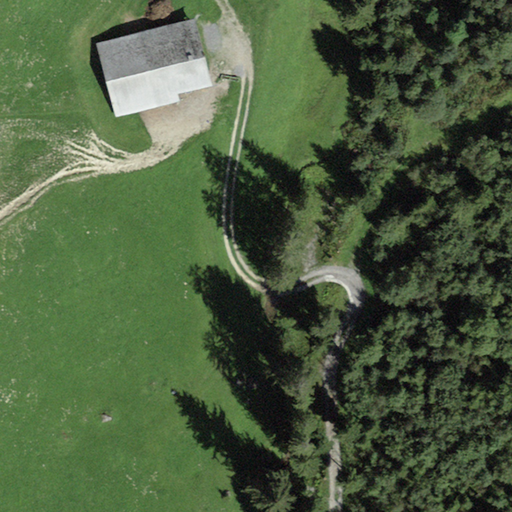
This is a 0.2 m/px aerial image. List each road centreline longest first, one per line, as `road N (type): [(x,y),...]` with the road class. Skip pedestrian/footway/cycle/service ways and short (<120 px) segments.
road 1 (track): [(220,0),(247,73),(228,207),(236,258),(266,288),(336,276),(351,284)]
road 2 (track): [(351,284),(370,219),(404,166),(497,109)]
road 3 (track): [(351,284),(358,300),(331,371),(336,511)]
